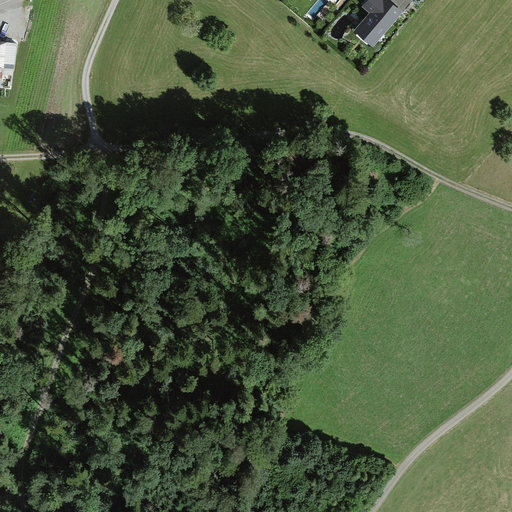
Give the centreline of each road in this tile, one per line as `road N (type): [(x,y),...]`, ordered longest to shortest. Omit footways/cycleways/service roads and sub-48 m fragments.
road 1 (track): [(511,207),(330,126),(98,146),(107,218),(28,440),(24,511)]
road 2 (track): [(116,0),(90,73),(98,146),(0,157)]
road 3 (track): [(372,511),(413,455),(511,373)]
